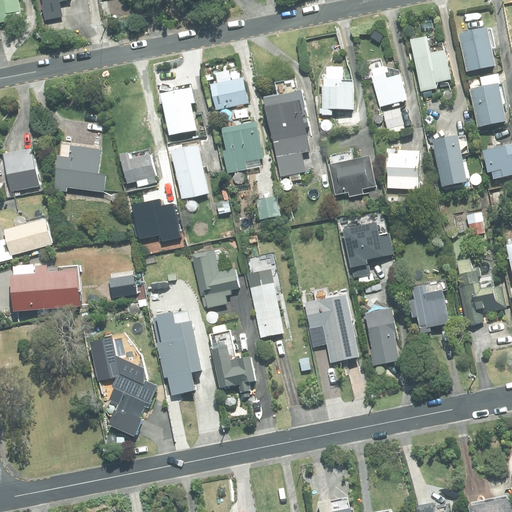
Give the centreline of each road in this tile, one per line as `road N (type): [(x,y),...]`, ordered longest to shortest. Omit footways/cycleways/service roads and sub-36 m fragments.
road 1 (residential): [(0,499),(511,397)]
road 2 (residential): [(371,0),(0,79)]
